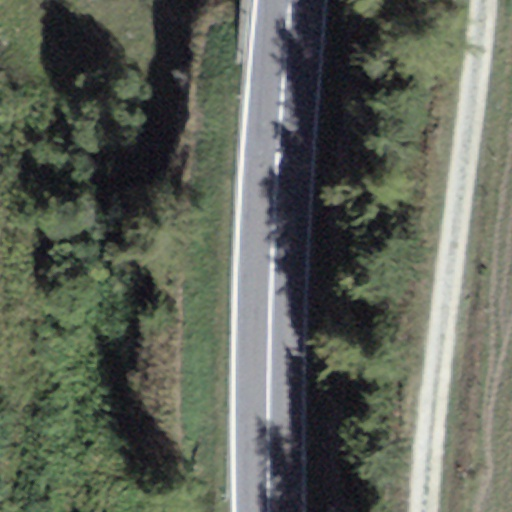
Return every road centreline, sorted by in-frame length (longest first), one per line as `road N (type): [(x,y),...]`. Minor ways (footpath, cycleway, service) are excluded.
road 1 (track): [(423,511),(437,338),(484,0)]
road 2 (primary): [(273,511),(294,0)]
